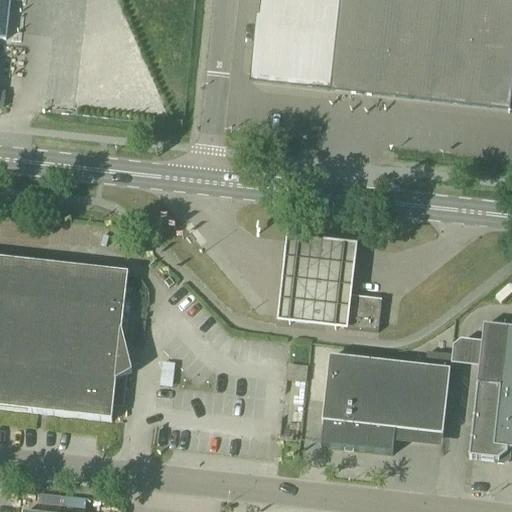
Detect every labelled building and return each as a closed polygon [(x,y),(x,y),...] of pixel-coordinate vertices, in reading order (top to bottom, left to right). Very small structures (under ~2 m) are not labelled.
[(0,0),(0,41),(6,42),(10,0),(0,0)] [(511,0),(259,0),(248,85),(330,94),(509,114),(511,84),(511,0)] [(275,322),(343,330),(345,312),(347,299),(353,244),(285,236),(275,322)] [(0,411),(111,424),(116,384),(128,276),(0,261),(0,411)] [(347,299),(345,312),(343,330),(378,334),(381,303),(347,299)] [(476,387),(468,459),(468,460),(498,464),(506,457),(507,451),(511,451),(511,331),(507,331),(500,389),(476,387)] [(395,434),(442,439),(452,358),(427,355),(425,371),(329,360),(322,425),(323,426),(321,448),(392,456),(395,434)]
